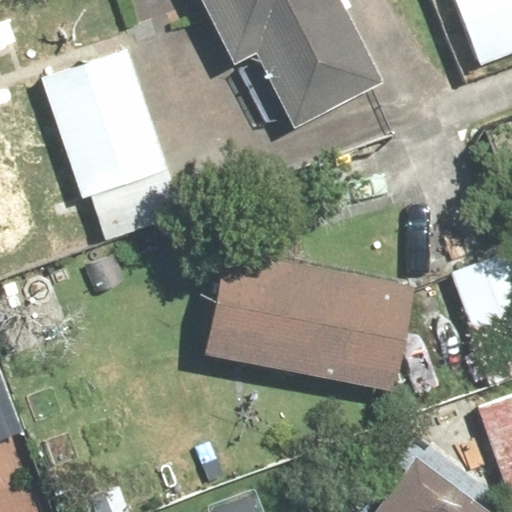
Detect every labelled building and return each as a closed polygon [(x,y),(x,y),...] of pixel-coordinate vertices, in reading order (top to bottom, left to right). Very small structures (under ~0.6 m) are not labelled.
[(337,0),(178,0),(266,149),(384,80),(337,0)] [(511,0),(443,0),(471,64),(511,46),(511,0)] [(114,37),(29,67),(76,201),(162,171),(114,37)] [(511,245),(509,237),(434,267),(480,381),(511,367),(511,245)] [(204,242),(183,349),(385,388),(406,281),(204,242)] [(511,511),(511,391),(464,410),(503,511),(511,511)] [(485,511),(398,447),(348,511),(485,511)]
